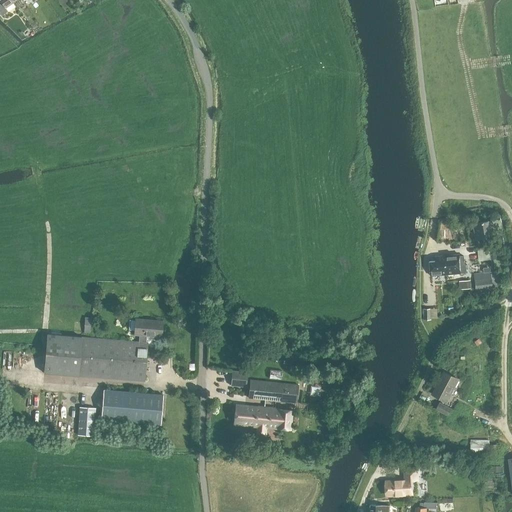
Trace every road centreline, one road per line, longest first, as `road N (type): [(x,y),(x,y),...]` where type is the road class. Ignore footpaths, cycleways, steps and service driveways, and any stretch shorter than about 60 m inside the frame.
road 1 (unclassified): [(207,511),(200,384),(209,97),(196,44),(168,0)]
road 2 (unclassified): [(511,215),(498,202),(441,192),(412,0)]
road 3 (unclassified): [(509,300),(441,343),(387,455)]
road 4 (track): [(511,440),(503,421),(509,300)]
